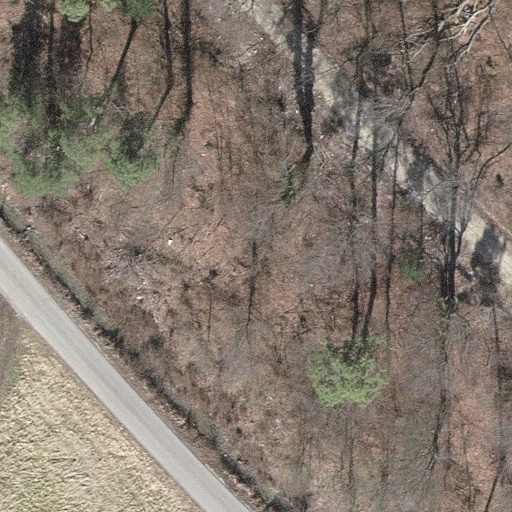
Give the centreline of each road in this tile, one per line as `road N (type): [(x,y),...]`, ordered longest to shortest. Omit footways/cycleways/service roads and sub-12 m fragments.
road 1 (track): [(0,243),(251,511)]
road 2 (track): [(511,254),(464,218),(251,0)]
